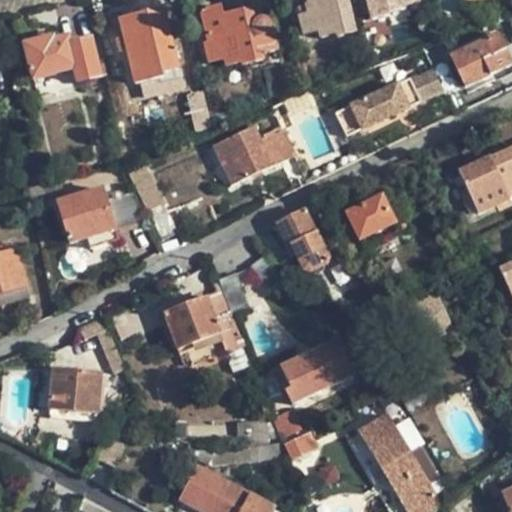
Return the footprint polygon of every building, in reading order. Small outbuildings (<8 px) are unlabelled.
[(306,13),(297,15),(302,36),(318,32),(320,39),(335,36),(335,39),(356,34),(348,0),(302,0),(304,6),(306,13)] [(364,0),(369,22),(391,17),(390,14),(405,11),(404,7),(419,3),(417,0),(364,0)] [(255,19),(252,8),(222,16),(220,6),(199,11),(203,27),(196,28),(200,45),(203,44),(208,64),(222,61),(224,68),(241,64),(241,67),(264,61),(263,54),(278,51),(273,30),(269,31),(270,28),(270,23),(266,19),(261,17),(255,19)] [(295,9),(297,15),(306,13),(304,6),(295,9)] [(119,20),(123,39),(126,54),(134,86),(164,80),(163,74),(180,70),(165,9),(119,20)] [(449,60),(465,90),(491,78),(493,82),(511,72),(511,63),(498,34),(450,57),(449,60)] [(106,76),(104,64),(98,66),(91,41),(71,46),(69,37),(52,41),(52,39),(24,46),(33,80),(74,70),(78,84),(106,76)] [(118,55),(126,54),(123,39),(114,41),(118,55)] [(295,63),(303,96),(311,93),(304,61),(295,63)] [(297,85),(292,67),(281,69),(285,87),(297,85)] [(431,69),(336,116),(347,137),(442,91),(431,69)] [(467,94),(493,82),(491,78),(465,90),(467,94)] [(214,127),(206,95),(191,99),(198,130),(214,127)] [(282,148),(291,144),(285,131),(277,136),(275,132),(264,137),(265,141),(261,142),(255,128),(213,148),(232,188),(288,161),(282,148)] [(288,161),(297,157),(291,144),(282,148),(288,161)] [(461,172),(470,192),(461,196),(472,218),(510,200),(509,198),(511,196),(511,149),(490,159),(490,158),(461,172)] [(151,180),(135,187),(164,242),(179,235),(151,180)] [(57,181),(41,186),(45,200),(50,199),(61,195),(57,181)] [(45,200),(41,186),(28,189),(31,204),(45,200)] [(70,246),(87,241),(117,231),(108,202),(104,188),(57,203),(70,246)] [(131,227),(143,223),(133,195),(121,198),(131,227)] [(108,202),(117,231),(131,227),(121,198),(108,202)] [(399,233),(381,199),(346,216),(335,221),(349,247),(361,242),(365,251),(399,233)] [(275,226),(286,247),(291,245),(297,257),(304,272),(309,274),(326,266),(328,258),(310,222),(315,219),(311,209),(275,226)] [(120,241),(117,231),(87,241),(91,250),(120,241)] [(0,295),(27,287),(17,249),(14,250),(12,243),(0,247),(0,295)] [(292,260),(297,257),(291,245),(286,247),(292,260)] [(284,285),(264,257),(251,267),(271,293),(284,285)] [(511,264),(499,270),(511,298),(511,264)] [(234,275),(218,282),(223,293),(231,314),(246,307),(234,275)] [(0,307),(31,298),(27,287),(0,295),(0,307)] [(163,314),(176,351),(185,348),(191,365),(244,346),(231,314),(223,293),(163,314)] [(435,294),(406,307),(414,325),(420,324),(429,343),(453,332),(435,294)] [(281,368),(291,392),(296,405),(354,377),(336,341),(281,368)] [(183,367),(191,365),(185,348),(176,351),(183,367)] [(53,371),(50,410),(97,415),(100,376),(53,371)] [(291,407),(296,405),(291,392),(285,394),(291,407)] [(95,423),(97,415),(50,410),(49,419),(95,423)] [(273,421),(281,440),(300,430),(292,413),(273,421)] [(408,511),(438,511),(442,510),(427,486),(438,479),(420,448),(408,456),(386,418),(360,433),(408,511)] [(222,432),(224,453),(267,447),(265,422),(235,423),(235,432),(222,432)] [(116,431),(96,463),(115,471),(121,457),(129,459),(140,435),(116,431)] [(284,445),(292,462),(310,453),(302,437),(284,445)] [(212,455),(187,446),(184,455),(208,466),(212,455)] [(276,446),(267,447),(224,453),(212,455),(208,466),(278,457),(276,446)] [(0,470),(26,480),(20,465),(3,456),(0,466),(0,470)] [(198,467),(179,502),(198,511),(274,511),(275,509),(198,467)] [(511,511),(511,490),(502,494),(509,511),(511,511)] [(178,511),(198,511),(179,502),(176,511),(178,511)]
